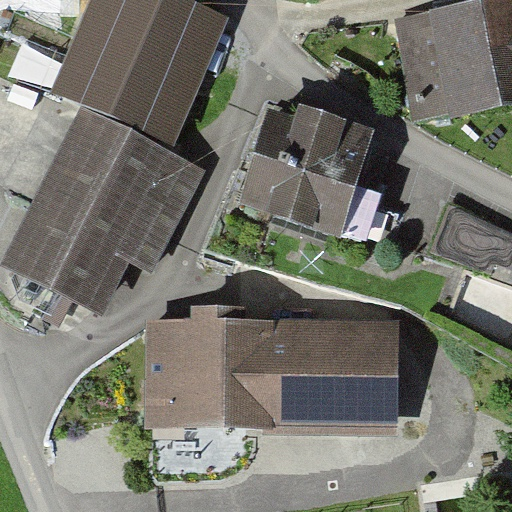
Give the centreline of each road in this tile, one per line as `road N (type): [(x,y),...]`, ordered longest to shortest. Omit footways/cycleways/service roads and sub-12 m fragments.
road 1 (residential): [(511,204),(317,88),(226,0)]
road 2 (track): [(421,0),(262,34)]
road 3 (residential): [(51,511),(0,383)]
